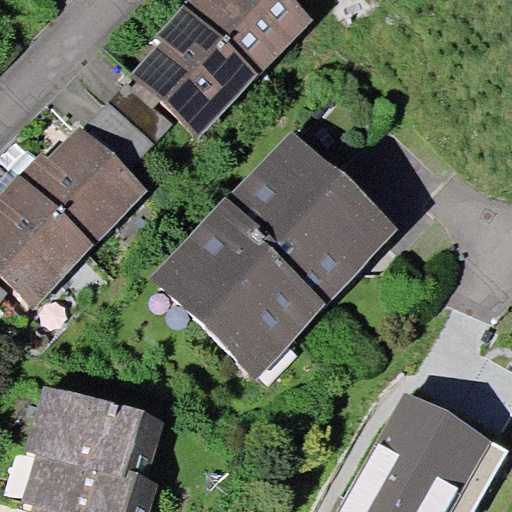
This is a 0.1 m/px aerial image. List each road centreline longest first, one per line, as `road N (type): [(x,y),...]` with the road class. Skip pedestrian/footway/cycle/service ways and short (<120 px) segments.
road 1 (residential): [(374,147),(503,247),(511,238)]
road 2 (residential): [(111,0),(0,113)]
